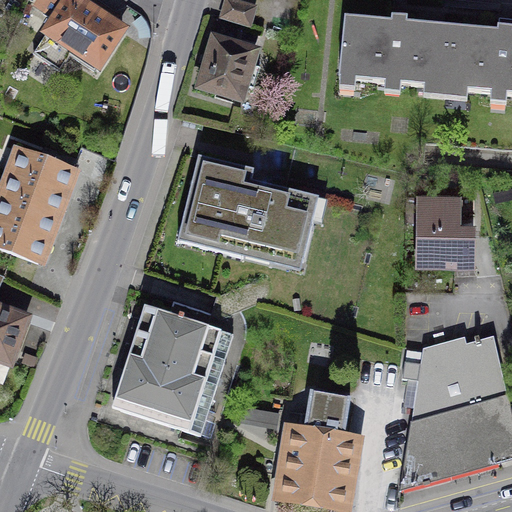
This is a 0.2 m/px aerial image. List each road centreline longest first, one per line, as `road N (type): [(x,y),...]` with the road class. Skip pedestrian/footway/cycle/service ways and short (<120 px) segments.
road 1 (tertiary): [(25,462),(114,242),(184,27)]
road 2 (residential): [(25,462),(182,511)]
